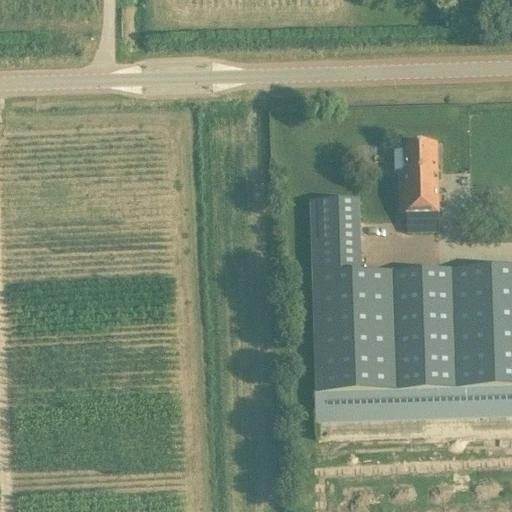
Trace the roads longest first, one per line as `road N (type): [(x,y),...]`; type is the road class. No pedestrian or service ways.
road 1 (tertiary): [(511,69),(0,85)]
road 2 (track): [(0,363),(6,511)]
